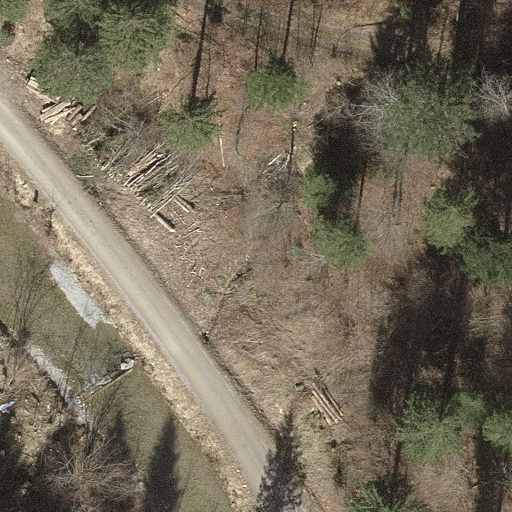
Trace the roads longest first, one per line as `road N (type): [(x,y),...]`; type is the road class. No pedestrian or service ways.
road 1 (track): [(0,121),(96,234),(211,391),(285,511)]
road 2 (track): [(204,0),(477,76),(511,104)]
